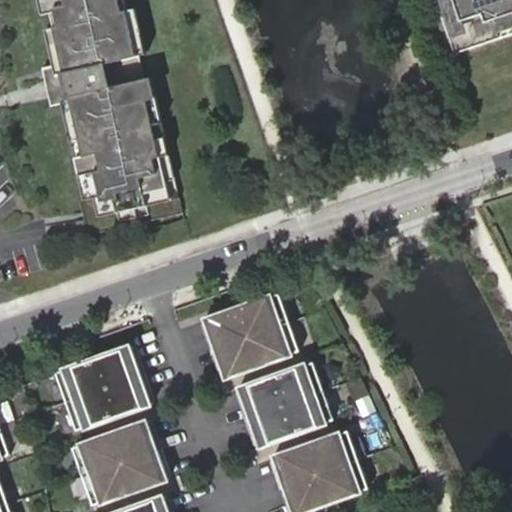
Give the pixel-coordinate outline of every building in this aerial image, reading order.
[(148,55),(135,0),(40,0),(58,76),(61,75),(62,79),(51,81),(54,97),(66,94),(67,98),(63,99),(94,234),(150,221),(184,213),(153,78),(145,80),(140,57),(148,55)] [(511,0),(436,0),(455,54),(511,34),(511,0)] [(310,350),(289,292),(213,318),(233,376),(310,350)] [(67,370),(87,428),(164,401),(144,343),(67,370)] [(344,419),(324,360),(247,388),(268,445),(344,419)] [(0,458),(21,451),(13,428),(1,393),(0,393),(0,458)] [(159,418),(83,445),(103,503),(180,476),(159,418)] [(308,511),(379,488),(359,429),(282,456),(301,511),(308,511)] [(0,511),(22,511),(8,471),(0,474),(0,511)] [(181,511),(175,494),(122,511),(181,511)]
